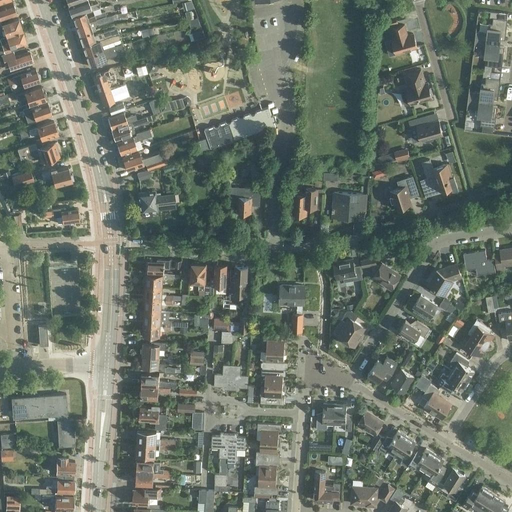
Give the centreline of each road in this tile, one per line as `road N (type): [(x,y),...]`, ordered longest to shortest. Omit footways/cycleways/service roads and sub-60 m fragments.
road 1 (tertiary): [(110,241),(100,175),(39,0)]
road 2 (residential): [(347,381),(439,242),(511,228)]
road 3 (residential): [(110,241),(313,247)]
road 4 (tertiary): [(95,511),(105,361)]
road 5 (residential): [(454,142),(417,0)]
road 6 (residential): [(15,366),(10,245)]
road 7 (tertiary): [(105,361),(110,241)]
